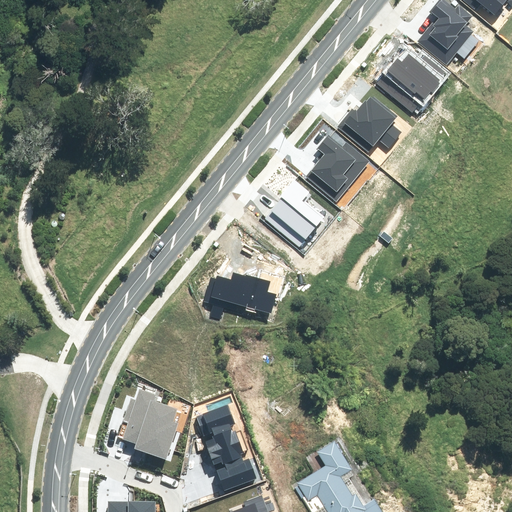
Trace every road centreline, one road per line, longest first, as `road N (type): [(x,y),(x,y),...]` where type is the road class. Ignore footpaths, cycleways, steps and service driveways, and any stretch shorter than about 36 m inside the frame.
road 1 (tertiary): [(368,0),(115,314),(74,392),(60,450)]
road 2 (residential): [(60,450),(173,485),(179,511)]
